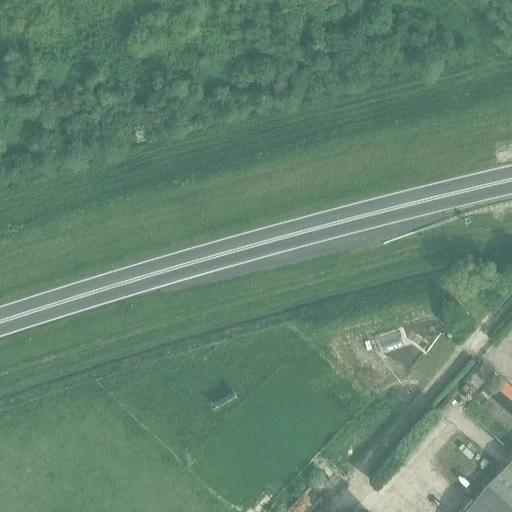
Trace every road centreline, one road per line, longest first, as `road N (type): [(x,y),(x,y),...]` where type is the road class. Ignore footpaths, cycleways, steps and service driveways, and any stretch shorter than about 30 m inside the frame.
road 1 (trunk): [(0,326),(155,276),(511,182)]
road 2 (track): [(319,511),(511,300)]
